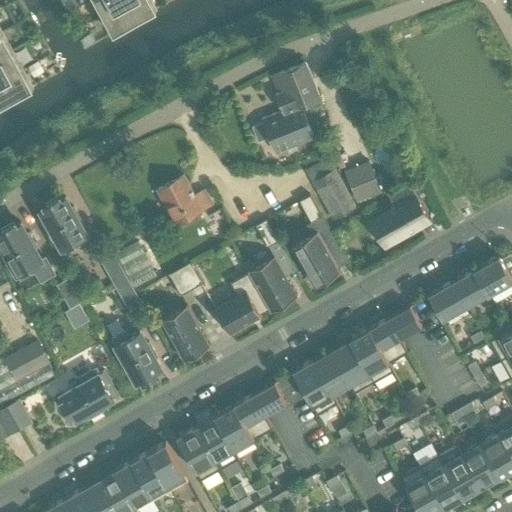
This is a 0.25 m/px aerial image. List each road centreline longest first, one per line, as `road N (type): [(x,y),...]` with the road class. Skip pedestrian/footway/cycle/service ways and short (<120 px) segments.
road 1 (residential): [(0,491),(488,214),(511,218)]
road 2 (residential): [(0,207),(300,49),(437,0)]
